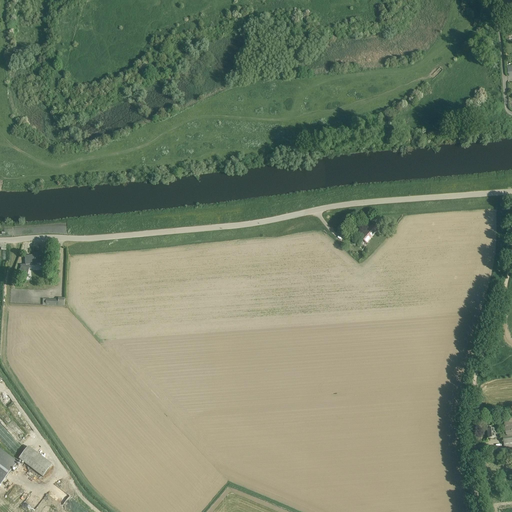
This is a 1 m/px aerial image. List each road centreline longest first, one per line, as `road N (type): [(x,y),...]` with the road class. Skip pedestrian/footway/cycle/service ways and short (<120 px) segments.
road 1 (unclassified): [(0,240),(190,229),(338,205),(511,191)]
road 2 (unclassified): [(480,511),(468,412),(511,257)]
road 3 (unclassified): [(511,113),(497,25),(479,0)]
